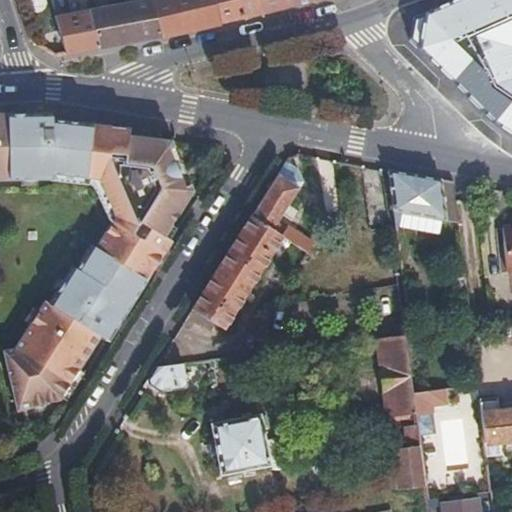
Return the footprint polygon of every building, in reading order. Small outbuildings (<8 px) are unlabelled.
[(64,0),(69,15),(59,17),(69,53),(101,48),(90,11),(86,0),(64,0)] [(90,11),(101,48),(162,36),(150,0),(124,0),(126,2),(90,11)] [(150,0),(162,36),(167,35),(222,23),(214,0),(150,0)] [(214,0),(222,23),(252,16),(262,13),(258,0),(214,0)] [(258,0),(262,13),(311,0),(258,0)] [(511,35),(496,0),(478,0),(484,14),(447,29),(447,42),(511,96),(511,35)] [(511,0),(496,0),(511,35),(511,0)] [(13,114),(0,114),(0,189),(51,179),(30,113),(13,114)] [(54,113),(30,113),(51,179),(53,174),(101,180),(114,219),(95,250),(91,247),(78,267),(93,315),(100,337),(101,343),(104,339),(127,303),(168,239),(158,232),(185,194),(167,139),(124,134),(125,127),(57,119),(54,113)] [(220,145),(167,139),(185,194),(158,232),(168,239),(224,152),(220,145)] [(440,234),(441,218),(445,219),(444,200),(442,178),(441,178),(390,169),(388,169),(393,207),(395,224),(440,234)] [(298,189),(277,175),(251,216),(274,230),(298,189)] [(216,270),(248,289),(282,236),(274,230),(251,216),(216,270)] [(511,269),(511,226),(502,227),(506,270),(511,269)] [(93,315),(78,267),(76,271),(72,268),(48,305),(44,302),(15,350),(3,352),(16,411),(58,402),(100,337),(93,315)] [(224,328),(248,289),(216,270),(199,297),(191,309),(212,321),(224,328)] [(207,328),(212,321),(191,309),(187,316),(207,328)] [(415,412),(405,334),(376,338),(386,415),(415,412)] [(185,385),(183,363),(155,366),(149,375),(144,383),(156,389),(185,385)] [(511,440),(511,410),(499,412),(498,403),(480,405),(485,444),(511,440)] [(279,427),(277,411),(221,419),(227,470),(277,464),(271,428),(279,427)] [(419,439),(417,422),(407,424),(409,440),(419,439)] [(396,486),(425,482),(420,445),(391,448),(396,486)]
